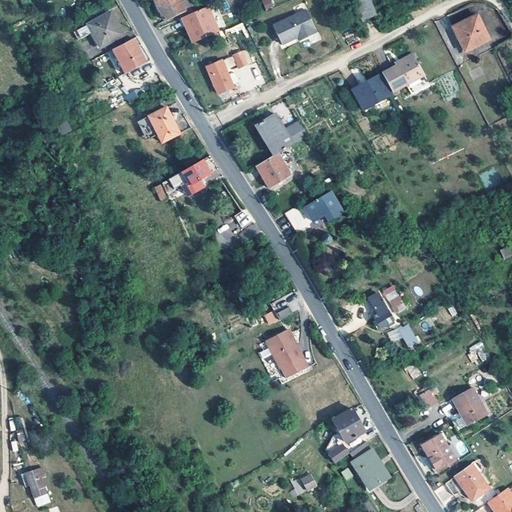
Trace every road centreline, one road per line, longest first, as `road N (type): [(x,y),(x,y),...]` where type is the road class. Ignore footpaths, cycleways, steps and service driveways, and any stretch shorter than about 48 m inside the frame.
road 1 (secondary): [(202,127),(435,511)]
road 2 (residential): [(202,127),(458,0)]
road 3 (secondary): [(126,0),(202,127)]
road 4 (track): [(4,511),(0,369)]
